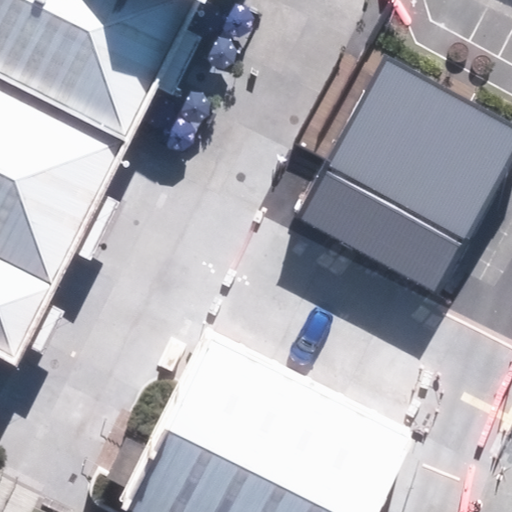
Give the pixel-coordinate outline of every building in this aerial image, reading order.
[(204,0),(0,0),(0,60),(138,131),(204,0)] [(511,112),(389,45),(300,205),(445,285),(511,165),(511,112)] [(138,131),(0,60),(0,344),(24,357),(138,131)] [(307,235),(266,213),(224,285),(265,308),(307,235)] [(369,295),(298,259),(276,302),(347,338),(369,295)] [(456,344),(389,314),(377,338),(444,369),(456,344)] [(205,335),(122,509),(129,511),(375,511),(413,433),(205,335)]
